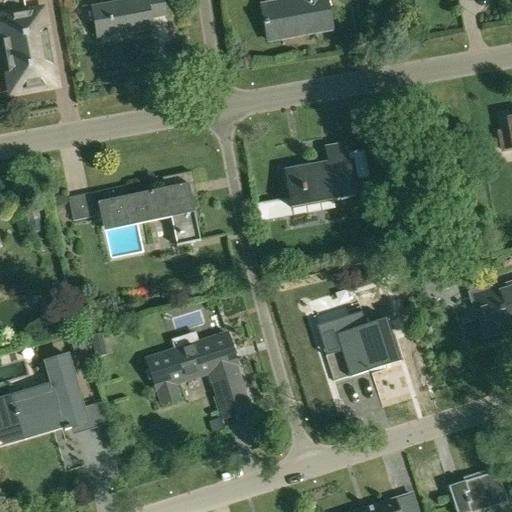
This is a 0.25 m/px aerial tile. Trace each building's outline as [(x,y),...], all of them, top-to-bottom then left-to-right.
[(165,16),(162,0),(133,0),(91,8),(97,39),(151,29),(149,19),(165,16)] [(292,0),(260,6),(267,41),(331,30),(325,0),(292,0)] [(0,22),(12,91),(54,84),(41,11),(0,18),(0,22)] [(511,122),(511,123),(511,127),(511,131),(499,134),(503,151),(511,149),(511,122)] [(356,198),(349,156),(347,145),(346,146),(346,145),(325,149),(324,149),(327,165),(285,172),(292,209),(356,198)] [(104,233),(171,219),(177,248),(200,243),(191,198),(197,196),(192,173),(162,179),(165,190),(127,199),(125,187),(102,192),(104,202),(98,204),(104,233)] [(96,218),(90,195),(68,199),(73,223),(96,218)] [(256,206),(259,223),(268,221),(265,204),(256,206)] [(505,324),(511,322),(511,283),(492,291),(490,286),(467,294),(473,312),(477,311),(486,337),(507,330),(505,324)] [(361,313),(316,327),(333,382),(349,377),(400,361),(399,358),(391,336),(387,324),(386,321),(366,328),(366,326),(361,313)] [(77,345),(73,346),(77,360),(88,357),(81,333),(74,336),(77,345)] [(209,376),(221,414),(223,420),(251,411),(226,335),(146,360),(161,406),(180,400),(176,387),(209,376)] [(10,398),(0,400),(0,433),(3,445),(22,439),(23,441),(24,441),(24,439),(23,439),(21,432),(61,421),(64,429),(65,432),(71,430),(70,428),(86,424),(67,356),(65,356),(66,357),(47,363),(46,362),(45,362),(51,385),(12,397),(11,395),(9,396),(10,398)] [(212,434),(223,431),(220,419),(209,423),(212,434)] [(477,478),(476,474),(461,479),(463,482),(446,488),(454,511),(476,511),(506,502),(496,471),(477,478)] [(397,511),(394,501),(366,510),(366,511),(397,511)]
